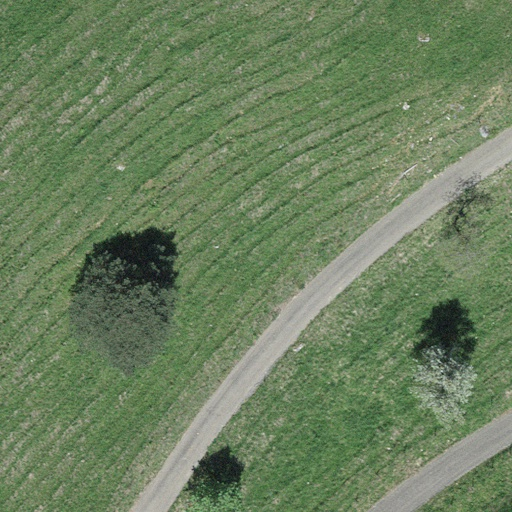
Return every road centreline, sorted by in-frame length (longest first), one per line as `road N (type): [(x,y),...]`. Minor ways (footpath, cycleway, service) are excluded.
road 1 (unclassified): [(148,511),(258,358),(362,244),(511,140)]
road 2 (unclassified): [(511,424),(390,511)]
